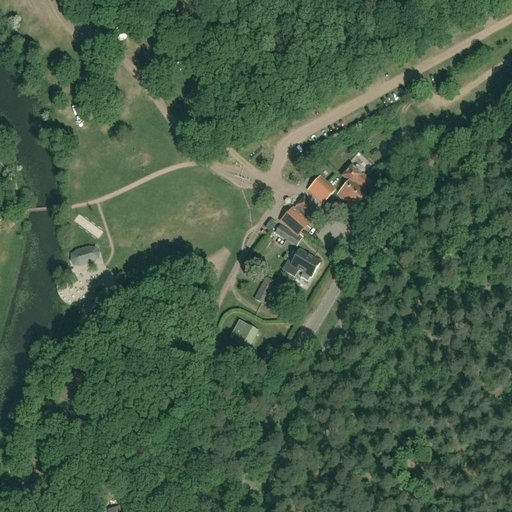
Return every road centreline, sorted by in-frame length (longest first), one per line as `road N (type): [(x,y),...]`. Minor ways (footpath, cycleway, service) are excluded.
road 1 (tertiary): [(473,129),(391,212),(311,328),(258,441),(240,511)]
road 2 (track): [(285,191),(249,241),(221,302),(165,511)]
road 3 (unknown): [(186,427),(162,435),(62,511)]
road 4 (unknown): [(204,354),(148,381),(84,398)]
